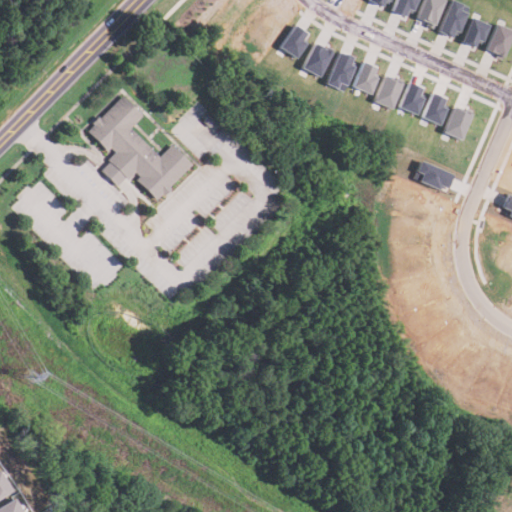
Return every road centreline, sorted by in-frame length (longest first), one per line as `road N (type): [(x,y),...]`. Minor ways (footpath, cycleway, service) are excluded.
road 1 (residential): [(511,323),(476,293),(462,253),(470,204),(511,115)]
road 2 (residential): [(313,0),(412,55),(511,97)]
road 3 (tertiary): [(0,145),(146,0)]
